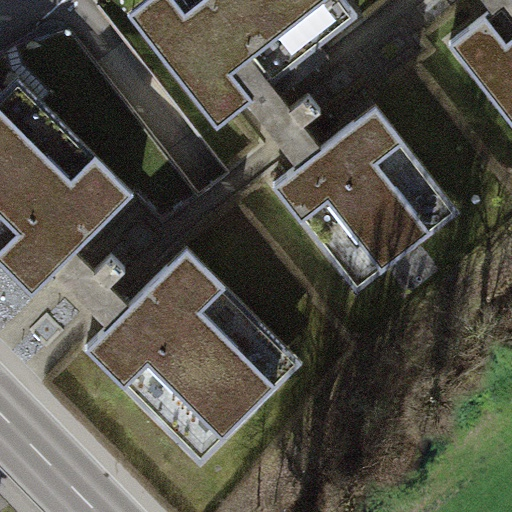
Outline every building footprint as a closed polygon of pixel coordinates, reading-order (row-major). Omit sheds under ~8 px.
[(355,0),(133,0),(218,110),(357,2),(355,0)] [(511,0),(486,0),(453,25),(511,102),(511,0)] [(11,65),(0,76),(0,244),(33,274),(127,171),(11,65)] [(378,88),(274,168),(358,277),(462,197),(378,88)] [(184,233),(82,338),(203,454),(305,349),(184,233)]
